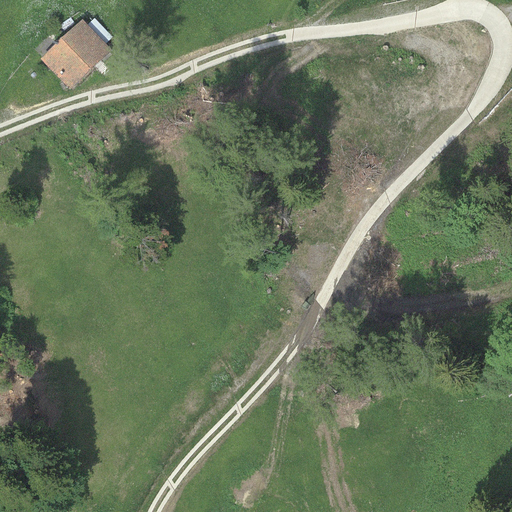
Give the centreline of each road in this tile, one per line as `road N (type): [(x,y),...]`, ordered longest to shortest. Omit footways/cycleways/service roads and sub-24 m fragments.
road 1 (track): [(0,131),(269,39),(460,9),(495,22),(500,64),(478,104),(376,208),(275,366),(157,511)]
road 2 (track): [(329,290),(378,307),(422,308),(511,293)]
